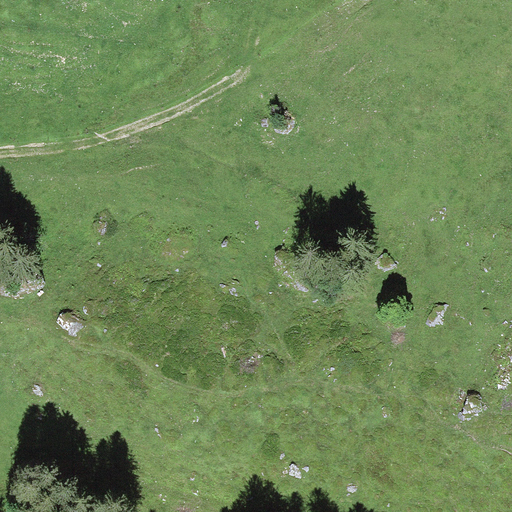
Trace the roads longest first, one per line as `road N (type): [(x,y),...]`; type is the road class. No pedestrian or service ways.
road 1 (track): [(0,152),(114,135),(222,86),(248,60),(264,0)]
road 2 (track): [(242,69),(367,0)]
